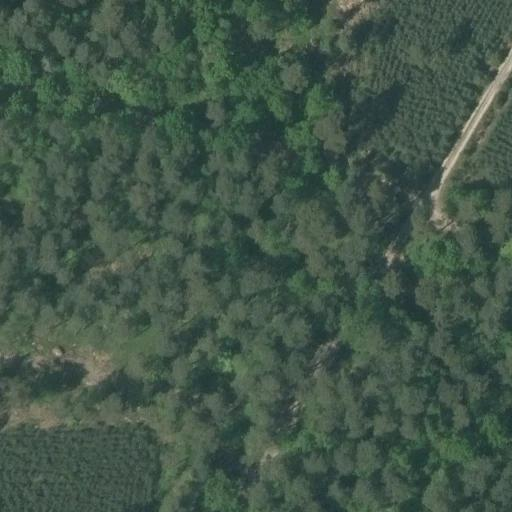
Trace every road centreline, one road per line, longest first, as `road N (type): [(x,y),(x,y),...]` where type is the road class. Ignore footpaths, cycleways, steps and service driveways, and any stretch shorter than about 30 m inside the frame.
road 1 (track): [(511,254),(437,225),(406,192),(0,80)]
road 2 (track): [(235,511),(378,264),(423,212),(511,60)]
